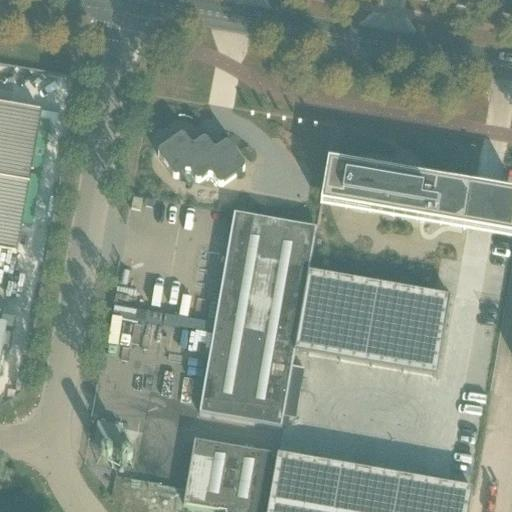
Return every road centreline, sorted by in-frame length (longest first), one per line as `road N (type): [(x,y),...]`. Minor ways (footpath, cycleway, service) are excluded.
road 1 (unclassified): [(51,434),(127,0)]
road 2 (secondary): [(127,0),(511,67)]
